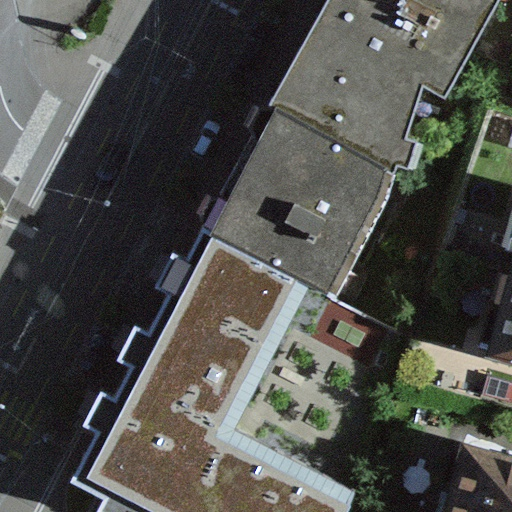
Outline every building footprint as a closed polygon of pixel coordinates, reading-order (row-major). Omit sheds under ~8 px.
[(496,0),(325,0),(270,100),(394,168),(423,80),(445,92),(496,0)] [(244,148),(203,223),(336,292),(386,196),(394,168),(270,100),(244,148)] [(336,292),(203,223),(70,473),(142,511),(348,511),(409,335),(336,292)] [(511,270),(502,306),(505,307),(493,348),(511,353),(511,270)] [(452,485),(443,511),(511,511),(511,457),(466,444),(455,486),(452,485)]
